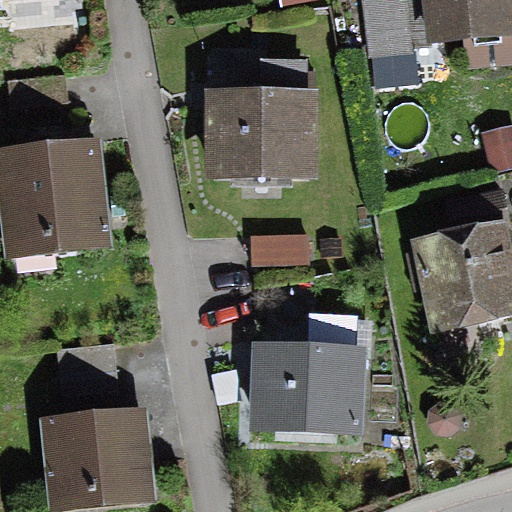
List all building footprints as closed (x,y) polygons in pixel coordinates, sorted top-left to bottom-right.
[(367,0),(372,52),(436,47),(435,43),(432,43),(428,0),(367,0)] [(428,0),(432,43),(435,43),(509,36),(504,0),(428,0)] [(216,98),(215,178),(306,178),(306,98),(302,98),(302,66),(265,66),(265,98),(216,98)] [(65,76),(8,82),(11,111),(68,105),(65,76)] [(511,135),(487,142),(496,184),(511,180),(511,135)] [(91,142),(1,152),(12,248),(102,238),(91,142)] [(456,240),(423,247),(439,322),(477,314),(483,322),(510,316),(511,313),(511,303),(509,290),(511,289),(511,247),(501,194),(449,205),(456,240)] [(251,239),(252,267),(308,266),(307,237),(251,239)] [(351,434),(354,354),(350,354),(352,322),(314,320),(313,352),(264,350),(261,431),(351,434)] [(113,345),(57,351),(62,398),(119,392),(113,345)] [(147,492),(138,411),(48,420),(56,501),(147,492)]
